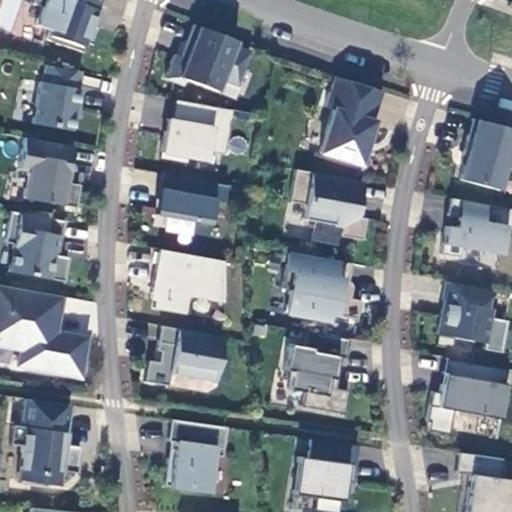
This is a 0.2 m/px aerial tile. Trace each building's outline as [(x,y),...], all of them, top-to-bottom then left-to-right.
[(105,0),(39,0),(38,6),(46,9),(40,27),(54,32),(50,42),(87,54),(90,44),(96,47),(102,29),(96,27),(91,25),(94,18),(98,20),(105,0)] [(241,43),(226,37),(198,26),(191,44),(196,46),(191,61),(179,56),(170,80),(188,86),(190,81),(222,93),(227,81),(242,87),(255,53),(240,48),(241,43)] [(44,84),(37,126),(75,133),(80,109),(82,110),(85,91),(81,91),(84,73),(49,67),(46,84),(44,84)] [(387,92),(340,77),(330,108),(339,110),(325,154),(365,166),(370,151),(374,139),(377,140),(382,123),(378,121),(387,92)] [(181,102),(177,122),(175,134),(170,133),(165,159),(190,164),(191,159),(211,162),(213,151),(227,154),(235,112),(181,102)] [(469,156),(472,157),(470,166),(466,180),(505,191),(511,168),(511,127),(478,119),(469,156)] [(84,187),(75,186),(70,185),(72,170),(76,148),(28,140),(23,172),(32,173),(27,201),(80,210),(84,187)] [(362,218),(363,208),(368,183),(301,171),(295,203),(311,206),(308,220),(348,228),(346,237),(368,241),(371,220),(362,218)] [(232,187),(167,176),(165,186),(173,188),(167,218),(215,226),(219,202),(229,204),(232,187)] [(173,188),(165,186),(160,216),(167,218),(173,188)] [(511,208),(457,199),(454,217),(457,217),(463,218),(461,228),(455,227),(452,227),(447,255),(466,259),(468,249),(507,256),(511,229),(511,208)] [(371,220),(363,208),(362,218),(371,220)] [(73,260),(63,258),(58,257),(62,239),(67,239),(69,224),(15,214),(9,245),(19,247),(14,275),(69,284),(73,260)] [(63,258),(67,239),(62,239),(58,257),(63,258)] [(163,292),(161,304),(160,310),(190,316),(193,298),(228,304),(228,263),(165,252),(158,291),(163,292)] [(311,311),(310,317),(333,322),(334,315),(362,320),(365,302),(350,299),(356,265),(294,254),(288,290),(295,291),(292,308),(311,311)] [(453,282),(448,311),(455,313),(457,302),(459,302),(462,284),(453,282)] [(462,284),(459,302),(457,302),(455,313),(448,311),(444,335),(491,343),(490,350),(508,353),(511,329),(511,320),(497,318),(498,309),(493,308),(497,290),(462,284)] [(91,340),(60,334),(51,333),(54,316),(63,318),(66,299),(0,287),(0,347),(24,352),(21,369),(61,376),(62,367),(86,371),(91,340)] [(291,314),(310,317),(311,311),(292,308),(291,314)] [(60,334),(63,318),(54,316),(51,333),(60,334)] [(169,366),(165,365),(154,363),(150,385),(174,389),(176,376),(221,384),(228,340),(167,329),(163,353),(167,354),(171,355),(169,366)] [(350,415),(354,392),(342,390),(333,388),(335,380),(340,381),(340,380),(344,359),(351,360),(354,341),(313,333),(310,348),(295,346),(290,372),(298,373),(294,391),(310,394),(308,408),(350,415)] [(511,385),(510,385),(511,374),(511,369),(453,359),(450,375),(455,376),(453,386),(448,385),(447,394),(439,393),(433,422),(437,423),(435,432),(456,436),(460,412),(507,420),(511,394),(511,385)] [(84,380),(86,371),(62,367),(61,376),(84,380)] [(333,388),(342,390),(344,380),(340,380),(340,381),(335,380),(333,388)] [(86,450),(70,447),(64,447),(65,436),(72,437),(76,408),(30,402),(26,430),(18,428),(15,448),(27,449),(23,483),(25,484),(25,487),(52,490),(52,487),(65,489),(67,474),(83,476),(86,450)] [(174,444),(177,445),(182,445),(179,461),(174,461),(171,488),(216,494),(221,458),(228,459),(232,430),(177,422),(174,444)] [(349,483),(352,484),(359,485),(364,448),(317,441),(314,460),(305,459),(300,497),(322,500),(320,511),(345,511),(347,503),(349,483)] [(511,511),(511,480),(505,479),(508,460),(466,454),(463,475),(478,477),(473,511),(511,511)]
